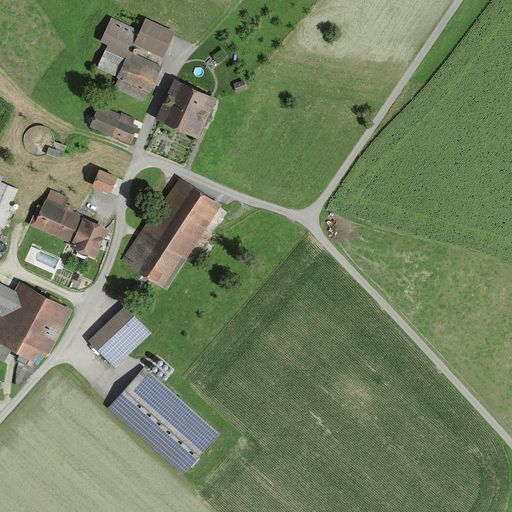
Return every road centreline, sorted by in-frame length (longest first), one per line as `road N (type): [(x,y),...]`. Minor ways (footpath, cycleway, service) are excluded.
road 1 (unclassified): [(10,409),(76,335),(122,240),(135,171),(159,164),(313,218)]
road 2 (unclassified): [(511,447),(320,237),(313,218)]
road 3 (unclassified): [(313,218),(462,0)]
road 4 (track): [(242,0),(163,92),(140,154)]
road 5 (track): [(0,73),(38,112),(140,154),(146,165)]
